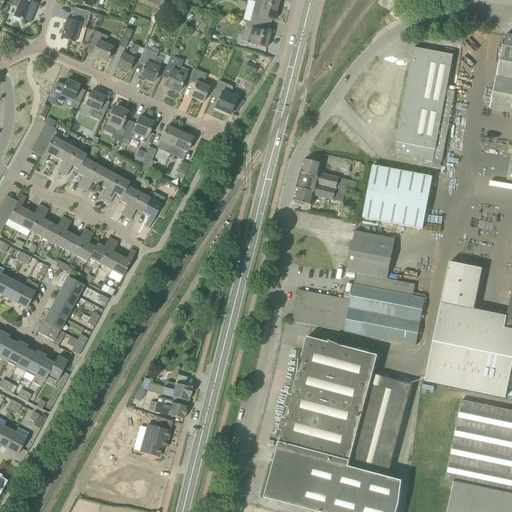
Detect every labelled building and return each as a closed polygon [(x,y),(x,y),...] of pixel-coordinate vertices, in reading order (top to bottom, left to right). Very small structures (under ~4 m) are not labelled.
[(13,0),(11,5),(17,8),(14,17),(30,23),(30,22),(35,10),(34,9),(35,7),(36,4),(37,4),(29,1),(29,0),(13,0)] [(70,0),(71,1),(82,4),(82,5),(92,8),(92,7),(97,9),(97,8),(105,10),(105,7),(98,5),(99,0),(70,0)] [(274,21),(277,7),(255,1),(250,22),(259,25),(266,26),(267,19),(274,21)] [(63,28),(60,38),(75,42),(81,44),(85,29),(90,12),(77,9),(76,15),(83,17),(81,23),(74,21),(70,20),(66,19),(63,28)] [(258,30),(259,25),(250,22),(247,21),(241,41),(266,48),(270,34),(258,30)] [(126,48),(133,32),(126,29),(118,45),(126,48)] [(106,62),(112,47),(105,44),(108,36),(96,31),(88,48),(94,50),(92,56),(106,62)] [(511,35),(506,34),(504,45),(502,45),(489,109),(511,113),(511,159),(508,180),(511,180),(511,35)] [(122,54),(116,67),(128,72),(139,47),(133,44),(127,56),(122,54)] [(174,48),(162,77),(168,80),(164,87),(178,93),(186,75),(179,72),(181,67),(183,61),(176,58),(180,51),(174,48)] [(447,91),(453,55),(414,48),(394,155),(433,162),(434,161),(442,163),(455,92),(447,91)] [(142,55),(139,63),(145,66),(140,77),(153,83),(159,69),(152,66),(157,54),(144,49),(141,55),(142,55)] [(258,66),(248,62),(244,69),(255,74),(258,66)] [(189,81),(195,84),(189,97),(203,103),(209,88),(203,85),(207,74),(195,69),(189,81)] [(79,86),(78,86),(80,83),(73,80),(71,83),(67,80),(61,93),(54,89),(49,100),(62,106),(66,97),(79,104),(85,91),(78,88),(79,86)] [(219,81),(213,94),(219,96),(214,108),(230,115),(237,98),(229,95),(233,87),(219,81)] [(105,97),(91,91),(85,105),(92,108),(89,116),(101,121),(108,105),(102,103),(105,97)] [(49,107),(44,105),(39,116),(44,118),(49,107)] [(112,113),(103,131),(112,135),(112,136),(122,141),(123,139),(131,122),(125,119),(128,112),(116,106),(113,113),(112,113)] [(144,143),(146,138),(153,123),(139,117),(136,124),(131,122),(123,139),(129,142),(131,137),(144,143)] [(42,129),(54,135),(56,131),(56,130),(45,124),(42,129)] [(56,130),(56,131),(67,137),(70,132),(58,126),(56,130)] [(166,127),(157,148),(163,151),(166,144),(173,147),(180,132),(167,127),(166,127)] [(51,141),(53,137),(54,135),(42,129),(40,135),(51,141)] [(193,138),(180,132),(173,147),(170,154),(183,160),(193,138)] [(48,146),(51,141),(40,135),(37,140),(48,146)] [(56,158),(64,143),(53,137),(51,141),(48,146),(45,151),(42,157),(39,161),(44,164),(50,154),(56,158)] [(45,151),(48,146),(37,140),(34,145),(45,151)] [(64,143),(56,158),(62,161),(57,171),(62,174),(75,149),(64,143)] [(118,149),(116,153),(121,156),(126,145),(121,143),(118,149)] [(42,157),(45,151),(34,145),(31,151),(42,157)] [(95,158),(99,149),(93,146),(89,154),(95,158)] [(111,150),(109,153),(115,156),(116,153),(118,149),(112,147),(111,150)] [(156,151),(149,147),(146,153),(141,166),(139,169),(149,174),(154,162),(152,161),(156,151)] [(62,174),(66,176),(72,166),(79,170),(84,159),(86,155),(75,149),(62,174)] [(133,162),(141,166),(146,153),(138,150),(133,162)] [(78,187),(83,189),(96,165),(84,159),(79,170),(77,173),(83,177),(78,187)] [(301,172),(301,173),(319,177),(317,185),(336,190),(344,191),(346,191),(355,194),(358,183),(339,178),(320,173),(322,164),(305,160),(304,160),(305,161),(302,172),(301,172)] [(189,165),(182,162),(176,175),(183,179),(189,165)] [(93,182),(99,186),(107,171),(96,165),(83,189),(87,192),(93,182)] [(423,230),(433,177),(373,166),(363,218),(423,230)] [(100,199),(104,201),(105,201),(118,177),(107,171),(99,186),(106,189),(100,199)] [(297,187),(297,188),(298,189),(315,192),(317,185),(319,177),(301,173),(297,187)] [(122,198),(128,187),(130,183),(118,177),(105,201),(110,204),(115,194),(122,198)] [(295,200),(295,201),(312,205),(314,196),(334,200),(343,202),(346,191),(344,191),(336,190),(317,185),(315,192),(298,189),(295,200)] [(126,217),(139,193),(128,187),(122,198),(120,201),(126,205),(121,215),(126,217)] [(142,213),(150,199),(139,193),(126,217),(130,220),(136,210),(142,213)] [(9,218),(8,220),(20,226),(28,212),(21,208),(21,207),(26,198),(21,195),(17,202),(15,208),(12,213),(9,218)] [(17,202),(15,201),(6,196),(3,202),(15,208),(17,202)] [(162,205),(150,199),(142,213),(149,217),(143,227),(148,229),(162,205)] [(12,213),(15,208),(3,202),(0,207),(12,213)] [(28,212),(20,226),(30,232),(44,207),(39,205),(34,215),(28,212)] [(0,213),(9,218),(12,213),(0,207),(0,213)] [(44,207),(30,232),(31,232),(42,238),(50,223),(43,219),(48,210),(44,207)] [(9,218),(0,213),(0,220),(6,224),(8,220),(9,218)] [(53,244),(67,219),(62,217),(57,227),(50,223),(42,238),(53,244)] [(71,222),(67,219),(53,244),(64,250),(72,235),(66,232),(71,222)] [(89,231),(84,229),(79,239),(72,235),(64,250),(76,256),(89,231)] [(89,231),(76,256),(87,262),(89,259),(95,247),(88,244),(93,234),(89,231)] [(389,279),(395,239),(355,231),(347,272),(356,273),(389,279)] [(95,247),(89,259),(100,265),(113,240),(109,238),(103,247),(97,244),(95,247)] [(100,265),(111,271),(119,256),(113,252),(118,243),(113,240),(100,265)] [(9,246),(4,243),(0,250),(5,253),(9,246)] [(33,253),(37,247),(32,244),(28,250),(33,253)] [(111,271),(123,277),(136,252),(131,250),(126,259),(119,256),(111,271)] [(17,260),(22,262),(26,255),(21,252),(17,260)] [(31,258),(26,255),(22,262),(27,265),(31,258)] [(511,291),(507,316),(474,310),(482,269),(450,262),(425,381),(506,398),(511,368),(511,291)] [(45,275),(49,267),(43,264),(39,272),(45,275)] [(73,275),(76,269),(71,266),(67,272),(73,275)] [(416,346),(425,298),(413,296),(415,285),(389,279),(356,273),(350,300),(299,290),(293,322),(416,346)] [(1,275),(0,277),(0,294),(4,297),(12,281),(1,275)] [(90,284),(93,277),(88,275),(85,281),(90,284)] [(62,288),(77,297),(83,286),(68,277),(62,288)] [(27,280),(24,287),(15,303),(26,309),(38,286),(27,280)] [(24,287),(12,281),(4,297),(15,303),(24,287)] [(62,288),(56,300),(71,308),(77,297),(62,288)] [(109,299),(102,295),(99,300),(106,304),(109,299)] [(71,308),(56,300),(50,311),(65,319),(71,308)] [(44,322),(59,330),(65,319),(50,311),(44,322)] [(97,322),(100,316),(92,312),(89,318),(97,322)] [(89,318),(88,317),(86,321),(87,322),(87,323),(94,327),(97,322),(89,318)] [(38,333),(53,341),(51,344),(57,347),(64,333),(59,330),(44,322),(38,333)] [(0,353),(8,339),(9,337),(0,331),(0,353)] [(85,344),(88,339),(80,335),(77,340),(85,344)] [(74,347),(72,351),(79,355),(85,344),(77,340),(70,336),(66,343),(74,347)] [(350,462),(348,468),(387,478),(410,395),(413,385),(373,375),(378,356),(343,347),(321,337),(320,338),(324,340),(323,341),(307,337),(303,353),(301,353),(302,349),(301,349),(298,373),(292,396),(288,395),(285,407),(289,408),(286,419),(282,418),(279,430),(283,431),(279,443),(280,443),(350,462)] [(0,353),(0,358),(7,362),(8,360),(17,343),(8,339),(0,353)] [(17,343),(8,360),(17,365),(26,348),(27,347),(18,342),(17,343)] [(17,365),(16,367),(26,372),(27,370),(36,353),(26,348),(17,365)] [(36,353),(27,370),(36,375),(44,359),(46,356),(37,352),(36,353)] [(54,364),(48,375),(58,380),(68,361),(58,356),(54,364)] [(36,375),(32,382),(41,387),(48,375),(54,364),(44,359),(36,375)] [(142,382),(140,389),(162,395),(173,398),(184,401),(188,402),(188,401),(191,388),(184,386),(187,377),(177,374),(174,384),(175,384),(174,390),(163,387),(164,387),(151,383),(152,380),(145,378),(143,378),(142,382)] [(8,382),(4,390),(9,392),(13,385),(8,382)] [(22,399),(26,392),(21,389),(17,397),(22,399)] [(22,399),(27,402),(31,395),(26,392),(22,399)] [(146,400),(144,407),(149,408),(149,410),(154,412),(183,419),(184,419),(187,407),(183,406),(184,401),(173,398),(172,401),(171,403),(171,407),(156,403),(146,400)] [(16,403),(11,400),(7,407),(12,410),(16,403)] [(36,407),(42,410),(46,402),(40,400),(36,407)] [(511,511),(511,411),(462,401),(446,481),(454,482),(447,511),(511,511)] [(22,406),(16,403),(12,410),(18,413),(22,406)] [(34,412),(30,419),(35,422),(39,415),(34,412)] [(136,451),(161,458),(169,427),(144,421),(136,451)] [(3,427),(0,433),(0,445),(6,449),(15,433),(3,427)] [(26,439),(15,433),(6,449),(17,455),(26,439)] [(387,478),(348,468),(350,462),(280,443),(265,498),(318,511),(386,511),(395,480),(387,478)]
